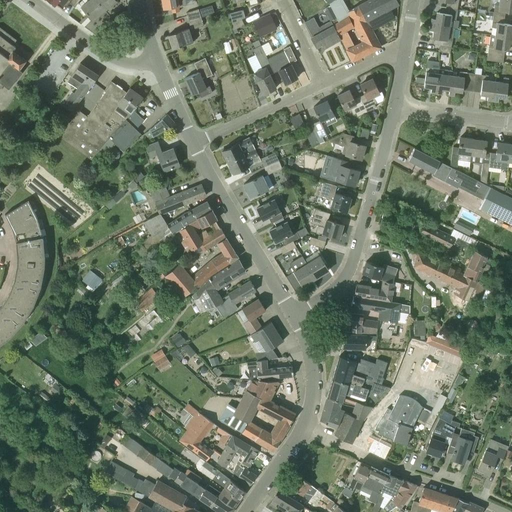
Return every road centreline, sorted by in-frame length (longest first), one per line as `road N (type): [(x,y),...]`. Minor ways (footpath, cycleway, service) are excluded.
road 1 (residential): [(294,313),(332,291),(350,269),(394,109)]
road 2 (residential): [(502,511),(303,426)]
road 3 (residential): [(294,313),(194,141)]
road 4 (residential): [(154,57),(116,60),(30,0)]
road 5 (residential): [(194,141),(322,83)]
